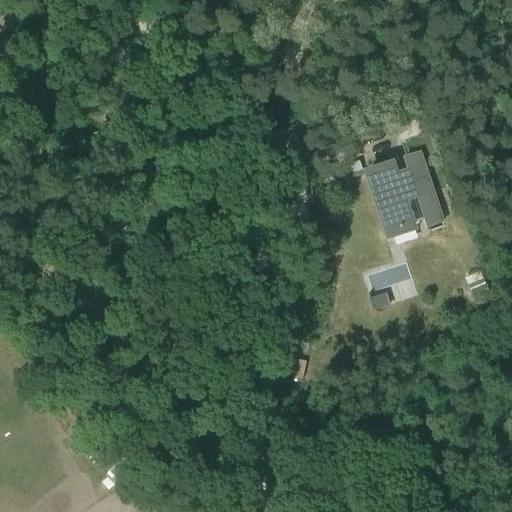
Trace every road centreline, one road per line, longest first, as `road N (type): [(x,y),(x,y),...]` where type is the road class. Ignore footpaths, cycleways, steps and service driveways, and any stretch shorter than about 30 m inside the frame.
road 1 (unclassified): [(267,511),(257,420),(297,212),(290,129)]
road 2 (unclassified): [(290,129),(125,0)]
road 3 (unclassified): [(290,129),(310,0)]
